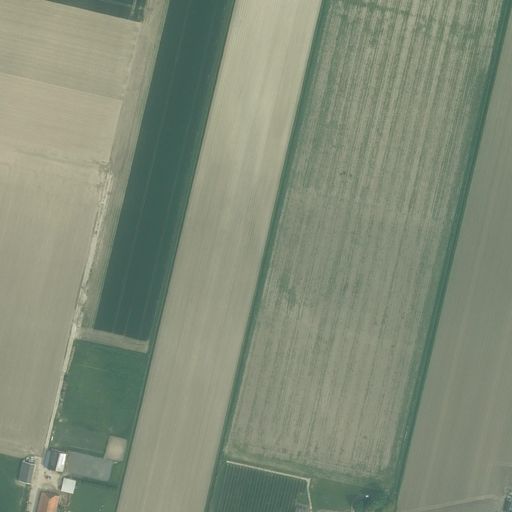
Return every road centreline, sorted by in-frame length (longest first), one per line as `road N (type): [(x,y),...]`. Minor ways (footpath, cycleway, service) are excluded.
road 1 (track): [(506,0),(386,491)]
road 2 (track): [(109,172),(74,323)]
